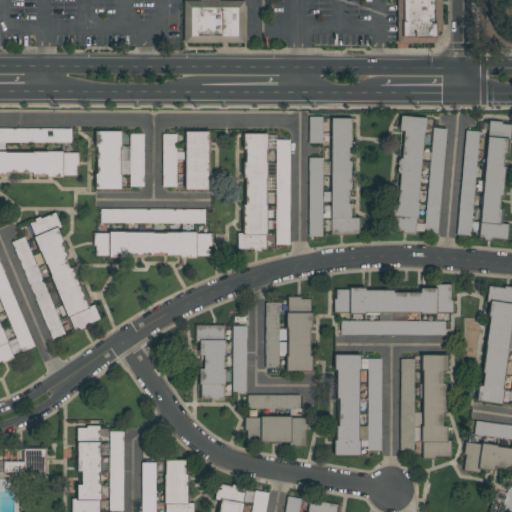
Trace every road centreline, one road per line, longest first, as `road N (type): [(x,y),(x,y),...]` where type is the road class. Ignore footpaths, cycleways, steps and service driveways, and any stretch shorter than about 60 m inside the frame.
road 1 (residential): [(65,382),(174,310),(282,268),(376,257),(511,262)]
road 2 (primary): [(462,69),(0,67)]
road 3 (residential): [(124,343),(205,447),(283,473),(395,495)]
road 4 (primary): [(44,91),(195,91)]
road 5 (residential): [(448,257),(458,121)]
